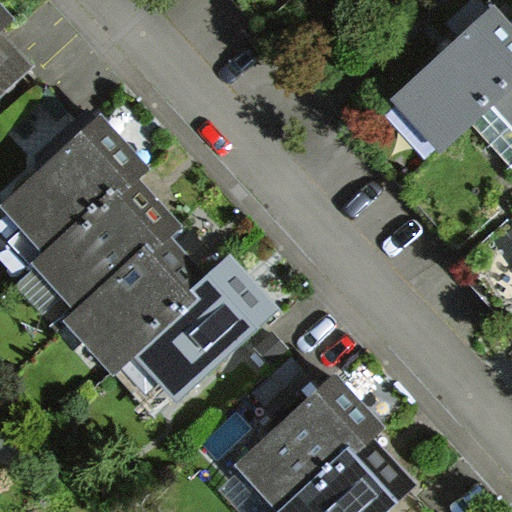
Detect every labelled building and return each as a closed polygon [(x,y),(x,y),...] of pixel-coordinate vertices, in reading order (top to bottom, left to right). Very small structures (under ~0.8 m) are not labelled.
[(0,14),(0,81),(21,63),(0,40),(0,19),(3,17),(0,14)] [(511,35),(494,15),(413,85),(461,141),(511,96),(511,35)] [(88,116),(0,197),(0,206),(43,252),(122,178),(134,166),(88,116)] [(150,233),(162,221),(122,178),(43,252),(29,265),(69,308),(150,233)] [(117,353),(195,281),(150,233),(69,308),(61,314),(106,363),(117,353)] [(165,405),(267,311),(219,259),(195,281),(117,353),(165,405)] [(372,425),(328,378),(231,468),(272,511),(278,511),(359,437),(372,425)] [(375,511),(404,486),(359,437),(278,511),(375,511)]
